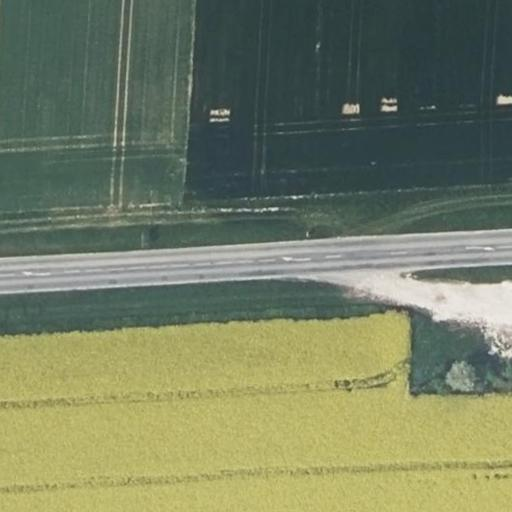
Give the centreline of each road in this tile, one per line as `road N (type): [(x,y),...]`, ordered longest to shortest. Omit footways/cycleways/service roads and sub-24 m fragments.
road 1 (secondary): [(0,269),(511,240)]
road 2 (track): [(321,251),(441,299),(511,306)]
